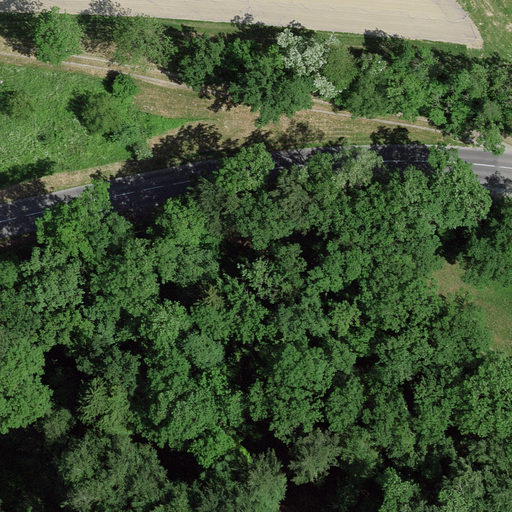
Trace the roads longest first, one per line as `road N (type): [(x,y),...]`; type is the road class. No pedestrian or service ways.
road 1 (track): [(511,157),(465,132),(0,50)]
road 2 (tertiary): [(511,165),(361,160),(244,172),(0,221)]
